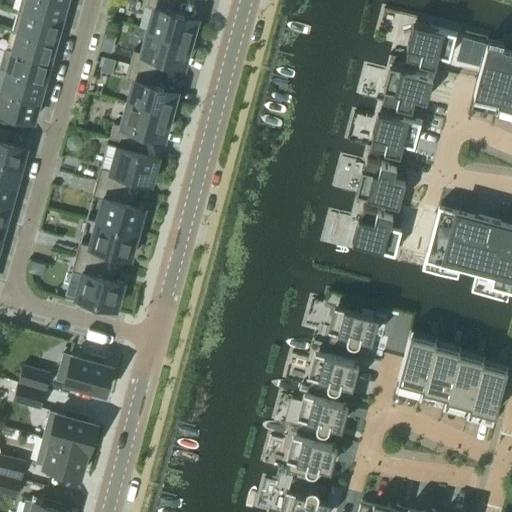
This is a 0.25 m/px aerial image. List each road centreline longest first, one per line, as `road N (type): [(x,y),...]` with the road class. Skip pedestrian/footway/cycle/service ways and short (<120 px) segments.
road 1 (residential): [(93,0),(15,286),(30,306),(153,339)]
road 2 (tertiary): [(153,339),(245,0)]
road 3 (tertiary): [(106,511),(153,339)]
